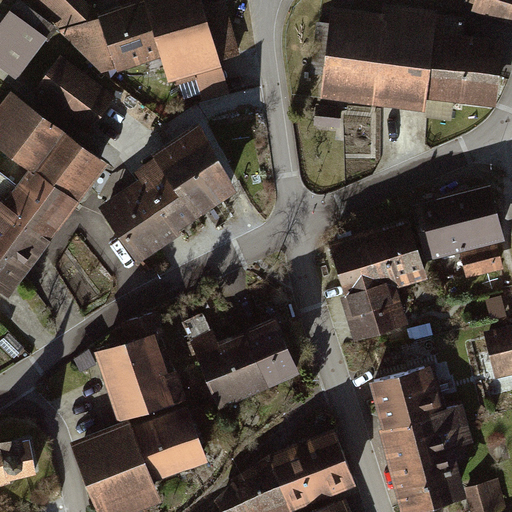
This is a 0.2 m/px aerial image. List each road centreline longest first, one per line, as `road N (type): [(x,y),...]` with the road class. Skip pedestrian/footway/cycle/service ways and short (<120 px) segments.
road 1 (residential): [(13,383),(115,317),(291,227)]
road 2 (residential): [(377,511),(291,227)]
road 3 (residential): [(291,227),(264,0)]
road 4 (residential): [(291,227),(483,143)]
road 5 (residential): [(80,511),(55,427),(13,383)]
